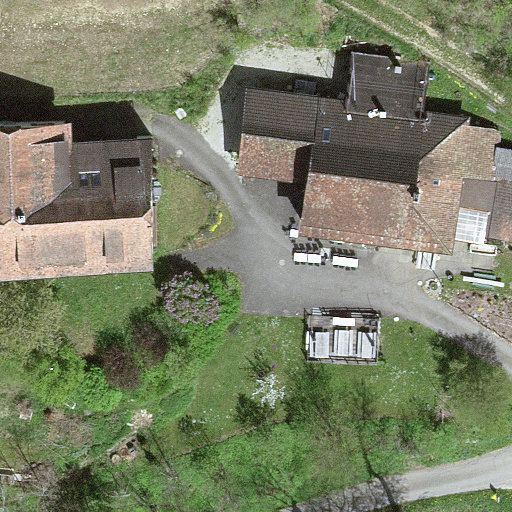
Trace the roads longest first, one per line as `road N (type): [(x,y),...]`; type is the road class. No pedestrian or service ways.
road 1 (track): [(328,511),(511,457)]
road 2 (track): [(511,97),(349,0)]
